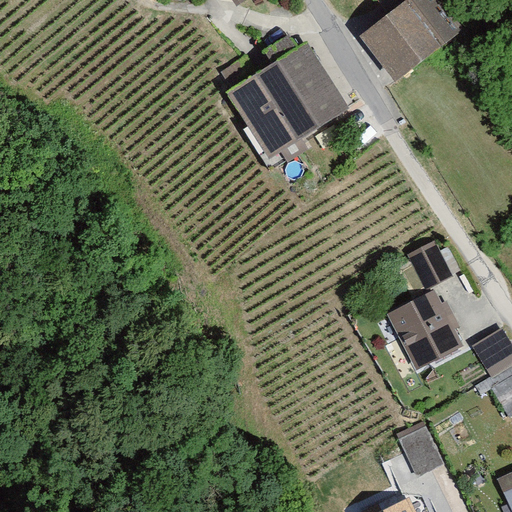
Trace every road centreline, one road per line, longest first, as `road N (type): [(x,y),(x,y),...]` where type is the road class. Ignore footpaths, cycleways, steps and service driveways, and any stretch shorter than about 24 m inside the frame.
road 1 (residential): [(310,0),(511,317)]
road 2 (track): [(327,27),(160,0)]
